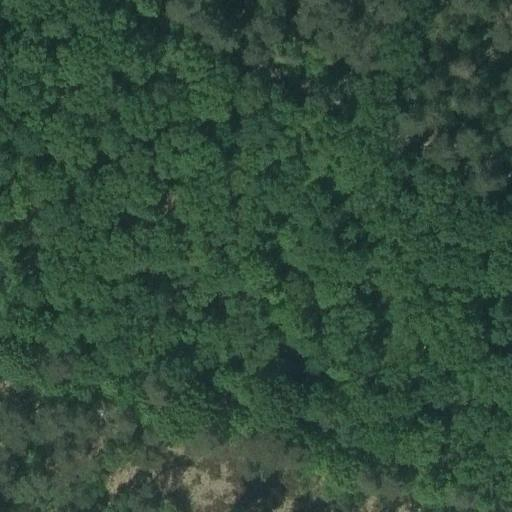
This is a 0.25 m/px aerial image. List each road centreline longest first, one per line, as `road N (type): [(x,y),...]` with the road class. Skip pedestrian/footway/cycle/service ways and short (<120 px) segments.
road 1 (track): [(511,474),(0,323)]
road 2 (track): [(511,192),(127,0)]
